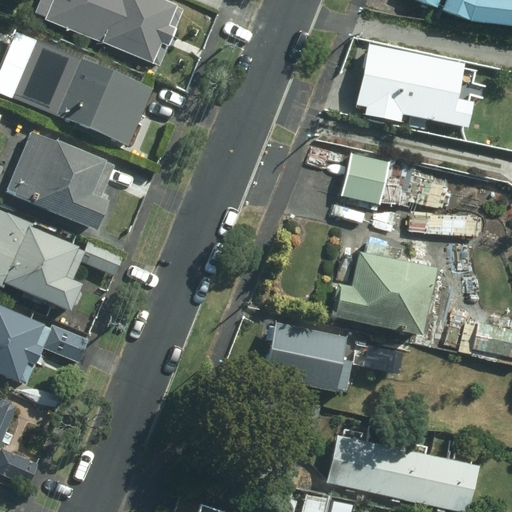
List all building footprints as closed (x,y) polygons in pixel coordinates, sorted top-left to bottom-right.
[(155,65),(180,7),(162,0),(36,0),(32,11),(44,15),(42,19),(155,65)] [(511,0),(418,0),(468,20),(511,25),(511,0)] [(441,11),(434,8),(430,17),(437,20),(441,11)] [(441,64),(442,57),(367,43),(355,104),(364,106),(362,113),(397,120),(399,114),(429,119),(430,112),(439,114),(448,66),(441,64)] [(126,146),(149,88),(50,49),(44,62),(54,85),(43,113),(126,146)] [(3,191),(91,229),(104,200),(97,197),(103,181),(134,194),(142,175),(112,162),(110,164),(53,139),(52,141),(29,131),(3,191)] [(412,166),(350,152),(339,195),(377,205),(378,199),(403,205),(412,166)] [(29,222),(0,209),(0,289),(2,285),(64,312),(77,283),(68,279),(81,250),(28,226),(29,222)] [(423,237),(481,239),(482,215),(402,212),(402,230),(423,231),(423,237)] [(336,283),(328,314),(418,334),(434,267),(396,259),(398,248),(363,240),(361,251),(357,250),(349,287),(336,283)] [(79,260),(112,275),(120,256),(87,241),(79,260)] [(0,373),(21,383),(46,326),(0,305),(0,373)] [(511,364),(511,329),(476,321),(469,355),(511,364)] [(41,346),(77,361),(86,339),(51,324),(41,346)] [(266,324),(253,380),(319,396),(320,392),(331,395),(339,364),(329,362),(334,341),(266,324)] [(366,348),(351,346),(348,363),(363,366),(366,348)] [(304,445),(313,407),(273,397),(263,434),(304,445)] [(0,436),(13,406),(0,400),(0,436)] [(334,434),(323,482),(370,492),(381,444),(334,434)] [(381,444),(370,492),(418,502),(428,454),(381,444)] [(0,445),(0,473),(26,485),(36,462),(0,445)] [(428,454),(418,502),(464,511),(475,464),(428,454)] [(299,511),(344,511),(346,503),(303,494),(299,511)] [(290,511),(294,501),(280,497),(275,511),(290,511)]
